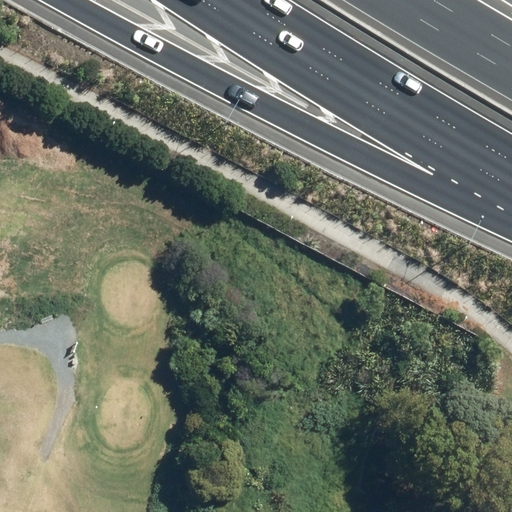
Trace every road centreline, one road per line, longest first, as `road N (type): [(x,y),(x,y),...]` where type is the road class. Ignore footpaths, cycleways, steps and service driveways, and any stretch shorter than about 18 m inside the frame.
road 1 (motorway): [(511,213),(413,179),(70,0)]
road 2 (motorway): [(511,177),(226,0)]
road 3 (motorway): [(395,0),(511,74)]
